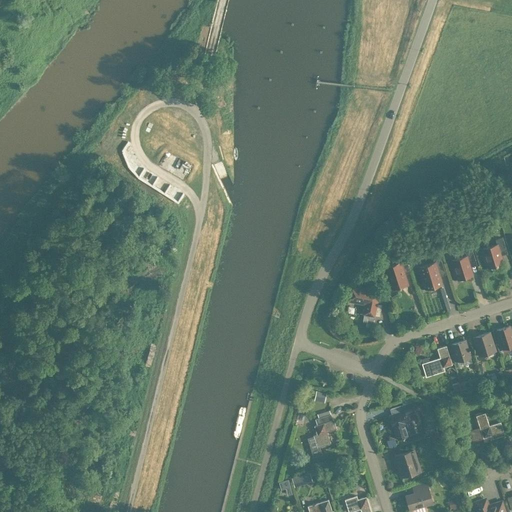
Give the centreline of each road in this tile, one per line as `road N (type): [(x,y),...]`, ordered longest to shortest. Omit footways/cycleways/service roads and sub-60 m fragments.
road 1 (unclassified): [(296,342),(371,173),(431,0)]
road 2 (unclassified): [(128,511),(200,213)]
road 3 (unclassified): [(200,213),(206,132),(194,111),(178,104),(158,104),(136,123),(139,156),(187,190)]
road 4 (unclassified): [(252,511),(296,342)]
road 5 (residential): [(511,302),(398,337),(373,371)]
road 6 (residential): [(373,371),(360,427),(386,511)]
